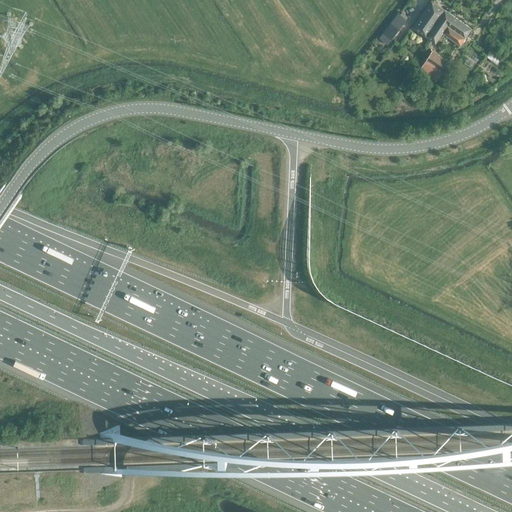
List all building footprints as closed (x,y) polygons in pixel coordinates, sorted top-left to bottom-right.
[(441,33),(458,45),(470,30),(430,1),(412,27),(434,43),(441,33)] [(405,19),(397,13),(378,38),(386,44),(405,19)] [(509,52),(498,44),(492,51),(503,59),(509,52)] [(418,69),(434,81),(448,62),(432,50),(418,69)] [(483,401),(487,389),(481,388),(478,399),(483,401)]
